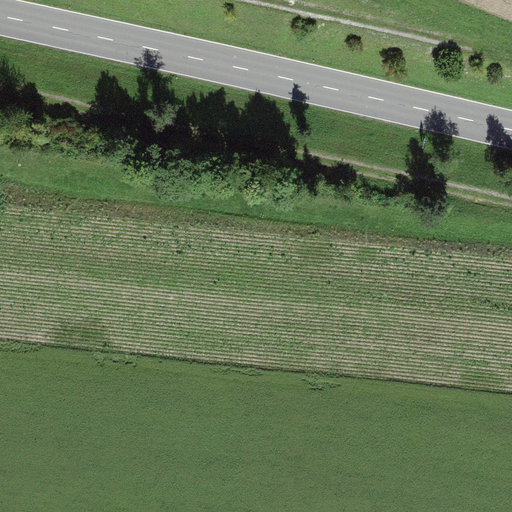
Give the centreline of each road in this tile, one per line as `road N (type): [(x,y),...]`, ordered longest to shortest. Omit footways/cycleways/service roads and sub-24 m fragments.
road 1 (primary): [(511,131),(0,17)]
road 2 (track): [(511,198),(0,86)]
road 3 (track): [(236,0),(511,56)]
